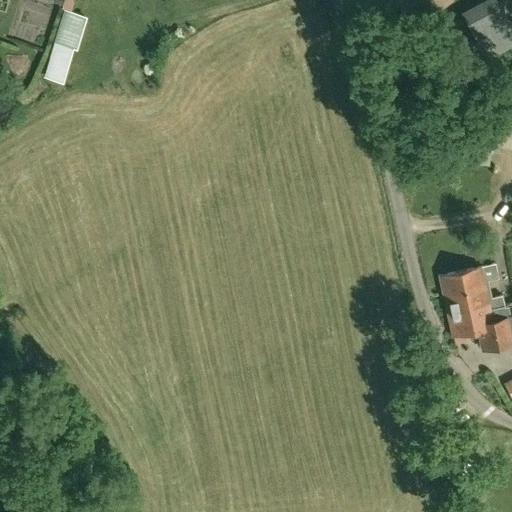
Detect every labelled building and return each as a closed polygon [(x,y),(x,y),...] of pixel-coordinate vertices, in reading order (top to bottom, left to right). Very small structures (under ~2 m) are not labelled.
[(74,0),(64,0),(62,8),(71,11),(74,0)] [(404,0),(400,3),(415,23),(435,7),(429,0),(404,0)] [(77,49),(87,17),(65,11),(46,77),(63,83),(72,54),(62,51),(63,46),(77,49)] [(467,23),(488,60),(511,45),(511,27),(507,19),(491,28),(483,14),(467,23)] [(453,112),(450,132),(448,145),(466,148),(465,162),(488,164),(489,150),(497,151),(500,115),(471,113),(453,112)] [(502,295),(488,298),(481,266),(439,275),(445,300),(458,298),(457,293),(463,291),(466,306),(475,304),(477,313),(491,310),(491,308),(504,306),(502,295)] [(445,300),(452,334),(454,334),(455,341),(465,339),(464,332),(478,328),(483,349),(511,342),(511,312),(509,313),(507,305),(504,306),(491,308),(491,310),(477,313),(475,304),(466,306),(463,291),(457,293),(458,298),(445,300)]
